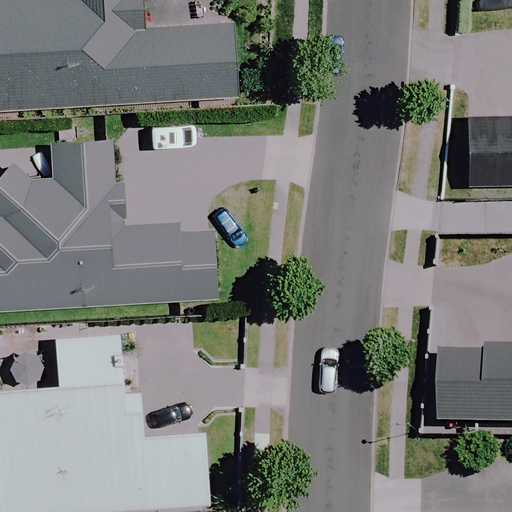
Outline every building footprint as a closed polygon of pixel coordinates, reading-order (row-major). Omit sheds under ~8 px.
[(0,0),(0,115),(231,109),(228,0),(0,0)] [(511,119),(460,120),(461,189),(511,188),(511,119)] [(48,148),(49,170),(28,189),(3,163),(0,166),(0,314),(211,303),(207,225),(123,230),(119,144),(48,148)] [(120,394),(116,334),(51,339),(54,388),(0,391),(0,511),(125,511),(212,506),(207,433),(138,437),(135,393),(120,394)] [(511,350),(432,351),(432,424),(511,424),(511,350)]
